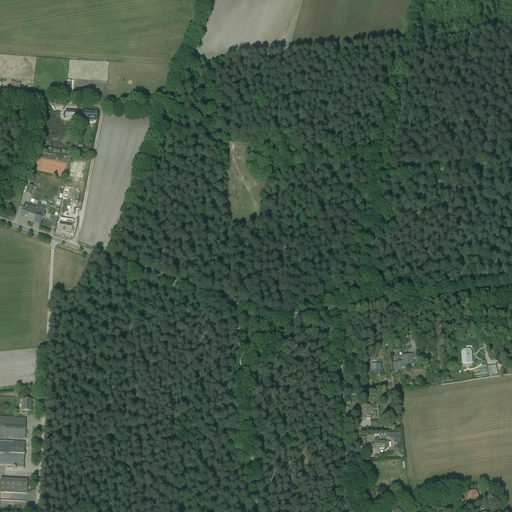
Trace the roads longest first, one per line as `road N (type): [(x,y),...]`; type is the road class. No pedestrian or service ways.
road 1 (residential): [(52,238),(268,315),(511,286)]
road 2 (unclassified): [(52,238),(37,511)]
road 3 (track): [(233,304),(256,511)]
road 4 (track): [(348,511),(338,311)]
road 5 (track): [(75,246),(104,105)]
